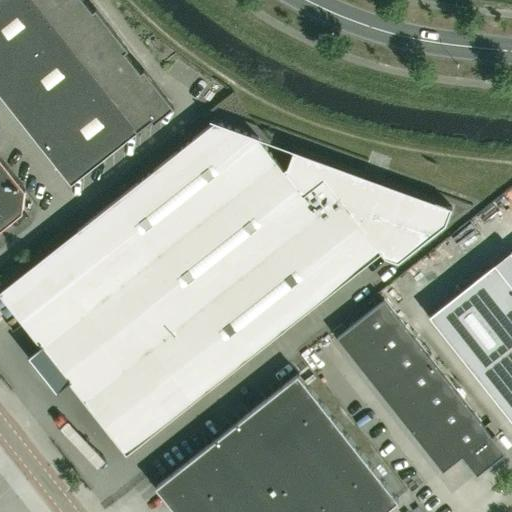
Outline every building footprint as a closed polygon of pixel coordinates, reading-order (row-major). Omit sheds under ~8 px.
[(0,0),(0,76),(90,5),(85,0),(0,0)] [(0,91),(32,132),(129,55),(126,51),(129,48),(97,8),(94,10),(90,5),(0,76),(0,91)] [(129,55),(32,132),(72,183),(138,130),(140,134),(142,133),(139,129),(152,119),(154,122),(175,106),(145,68),(142,71),(129,55)] [(258,137),(214,121),(77,229),(204,390),(381,250),(386,256),(398,260),(445,222),(452,207),(294,149),(288,165),(283,169),(258,137)] [(0,157),(0,229),(23,212),(25,189),(0,157)] [(511,283),(495,263),(429,315),(511,419),(511,283)] [(352,356),(400,320),(384,299),(337,337),(352,356)] [(367,375),(415,338),(400,320),(352,356),(367,375)] [(382,394),(430,357),(415,338),(367,375),(382,394)] [(397,413),(445,376),(430,357),(382,394),(397,413)] [(383,511),(399,500),(298,373),(156,486),(176,511),(383,511)] [(412,432),(460,395),(445,376),(397,413),(412,432)] [(427,451),(475,414),(460,395),(412,432),(427,451)] [(363,422),(377,413),(371,403),(357,412),(363,422)] [(475,414),(427,451),(443,471),(462,456),(477,475),(505,452),(475,414)]
